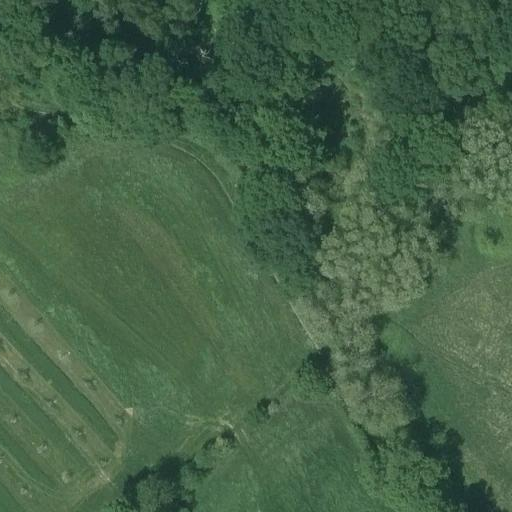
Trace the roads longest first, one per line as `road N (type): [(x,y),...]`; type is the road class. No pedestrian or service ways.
road 1 (track): [(0,101),(189,143),(213,158),(238,192),(323,366),(352,395),(423,511)]
road 2 (track): [(142,511),(323,366)]
